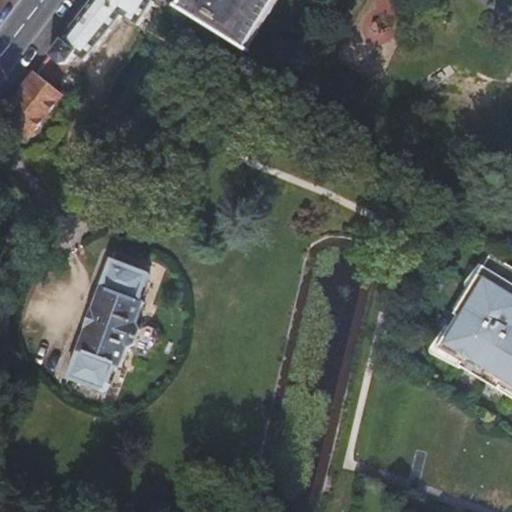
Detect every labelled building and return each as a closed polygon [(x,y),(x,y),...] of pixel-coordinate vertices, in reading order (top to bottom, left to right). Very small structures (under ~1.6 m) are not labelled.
[(55,81),(66,66),(77,52),(87,59),(119,16),(136,26),(138,21),(146,26),(159,5),(150,0),(91,0),(90,3),(51,53),(39,70),(55,81)] [(183,0),(180,7),(249,49),(279,0),(183,0)] [(152,60),(138,86),(182,112),(191,97),(172,86),(178,75),(152,60)] [(8,109),(5,114),(31,134),(59,97),(34,76),(8,109)] [(511,511),(511,266),(492,254),(475,282),(471,280),(454,309),(457,311),(456,314),(458,316),(452,327),(448,324),(432,348),(432,353),(433,355),(466,369),(468,366),(511,391),(511,511)] [(108,260),(68,375),(106,390),(115,366),(120,367),(127,348),(134,345),(140,329),(137,324),(143,302),(139,301),(148,274),(108,260)]
